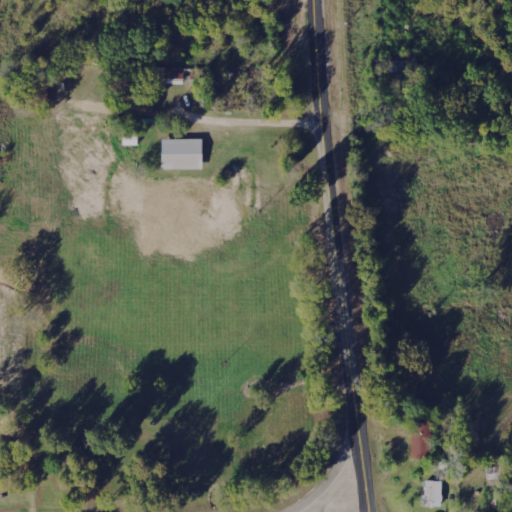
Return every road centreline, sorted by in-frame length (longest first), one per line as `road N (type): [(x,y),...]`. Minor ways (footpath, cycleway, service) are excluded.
road 1 (secondary): [(367,511),(320,0)]
road 2 (secondary): [(359,402),(333,476),(296,511)]
